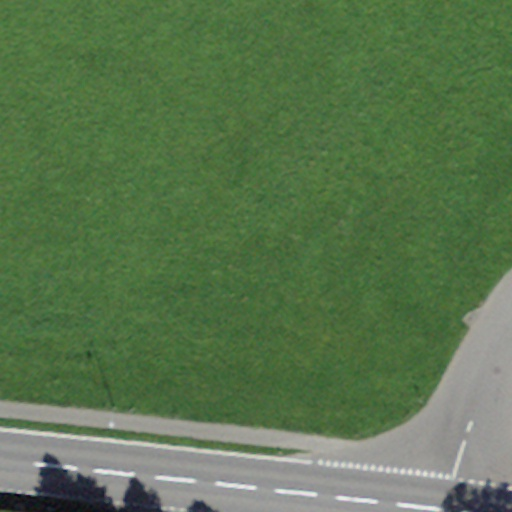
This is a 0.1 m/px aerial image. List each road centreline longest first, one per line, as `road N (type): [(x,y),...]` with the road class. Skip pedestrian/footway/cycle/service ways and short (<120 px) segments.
road 1 (secondary): [(0,459),(429,511)]
road 2 (residential): [(453,511),(483,401),(511,346)]
